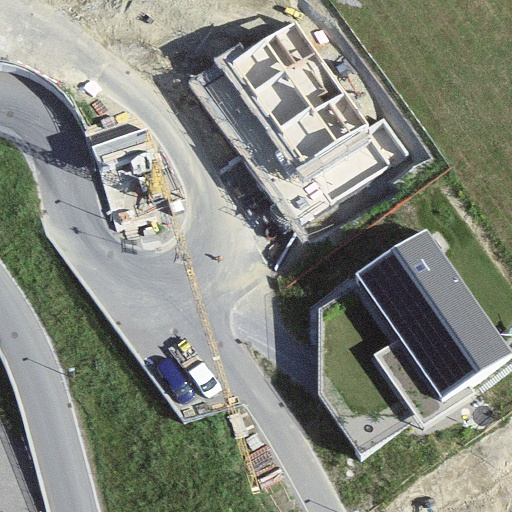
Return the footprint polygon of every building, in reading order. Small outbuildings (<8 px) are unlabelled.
[(185,0),(47,0),(168,46),(185,0)] [(408,159),(300,9),(195,84),(304,234),(408,159)] [(511,360),(511,349),(428,226),(357,275),(402,341),(380,357),(423,421),(511,360)] [(246,411),(130,439),(147,511),(210,511),(267,498),(246,411)] [(511,511),(511,488),(475,511),(511,511)]
